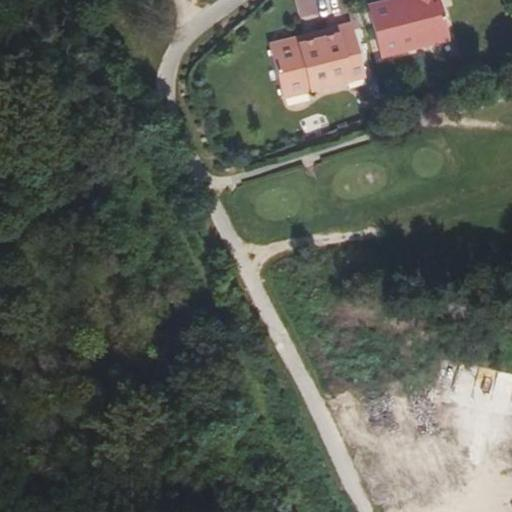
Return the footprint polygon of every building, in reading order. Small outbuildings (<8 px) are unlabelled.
[(368,12),(409,1),(408,0),(388,0),(366,6),(368,12)] [(368,12),(379,57),(414,49),(413,45),(447,36),(438,0),(408,0),(409,1),(368,12)] [(325,39),(270,53),(282,98),(363,77),(350,24),(323,31),(325,39)] [(325,39),(323,31),(269,45),(270,53),(325,39)] [(413,45),(414,49),(448,40),(447,36),(413,45)]
